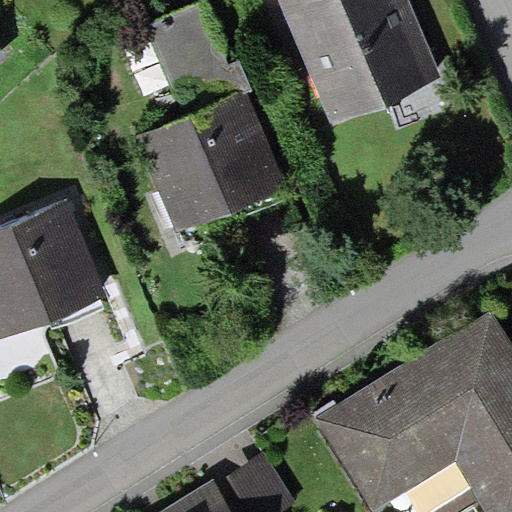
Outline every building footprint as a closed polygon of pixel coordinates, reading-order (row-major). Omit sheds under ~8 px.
[(282,0),(327,114),(432,73),(402,0),(282,0)] [(144,26),(182,115),(244,89),(232,61),(221,66),(194,5),(144,26)] [(182,115),(138,134),(175,220),(281,175),(244,89),(182,115)] [(61,205),(0,227),(0,327),(93,293),(61,205)] [(511,355),(489,315),(314,416),(366,507),(458,454),(491,511),(504,511),(511,507),(511,355)] [(262,454),(215,484),(233,511),(265,511),(289,497),(262,454)] [(171,511),(233,511),(215,484),(171,511)]
